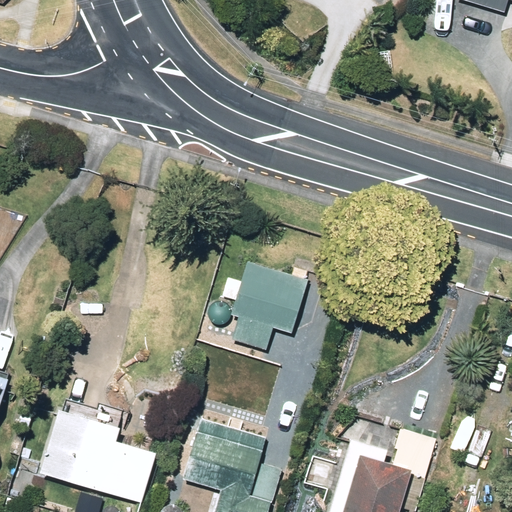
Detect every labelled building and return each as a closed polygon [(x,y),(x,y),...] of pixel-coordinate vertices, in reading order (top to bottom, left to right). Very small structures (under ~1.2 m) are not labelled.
[(311,288),(254,271),(249,287),(233,282),(227,301),(243,306),(238,322),(244,324),(238,346),(271,356),(278,334),(296,340),(311,288)] [(0,424),(13,379),(0,375),(0,424)] [(25,416),(21,430),(31,433),(35,419),(25,416)] [(48,484),(140,511),(146,511),(161,464),(123,453),(127,441),(66,423),(48,484)] [(274,511),(285,476),(279,475),(281,468),(266,464),(270,446),(206,428),(190,487),(227,497),(223,511),(274,511)] [(380,436),(378,430),(372,429),(367,432),(366,437),(368,442),(374,444),(379,441),(380,436)] [(361,452),(341,511),(417,511),(439,444),(404,433),(395,463),(361,452)]
